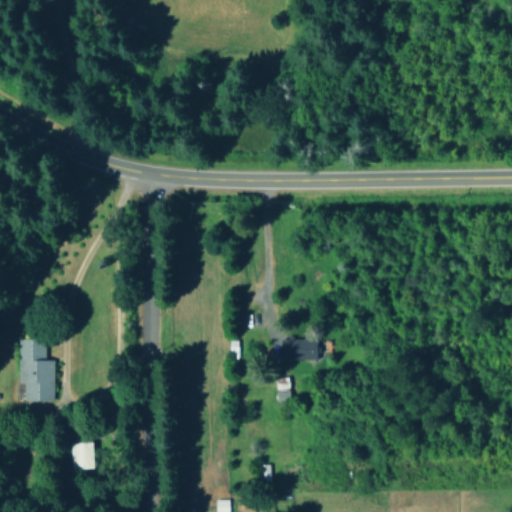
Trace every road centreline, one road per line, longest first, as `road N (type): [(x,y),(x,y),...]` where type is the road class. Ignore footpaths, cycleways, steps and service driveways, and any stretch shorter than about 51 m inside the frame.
road 1 (tertiary): [(511,178),(142,181),(54,155),(0,123)]
road 2 (residential): [(143,511),(142,181)]
